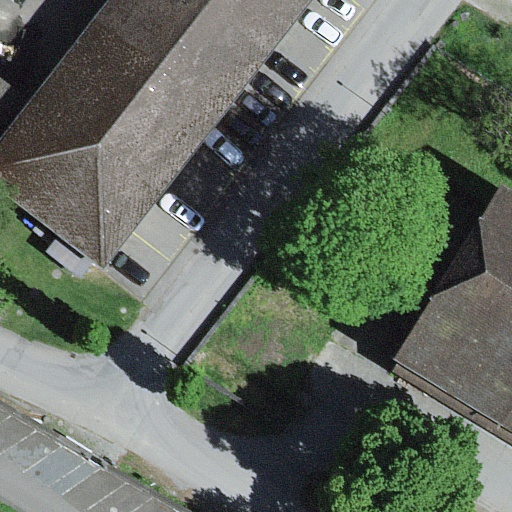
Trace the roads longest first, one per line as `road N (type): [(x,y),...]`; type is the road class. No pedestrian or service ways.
road 1 (unclassified): [(417,0),(110,411),(0,353)]
road 2 (track): [(110,411),(266,511)]
